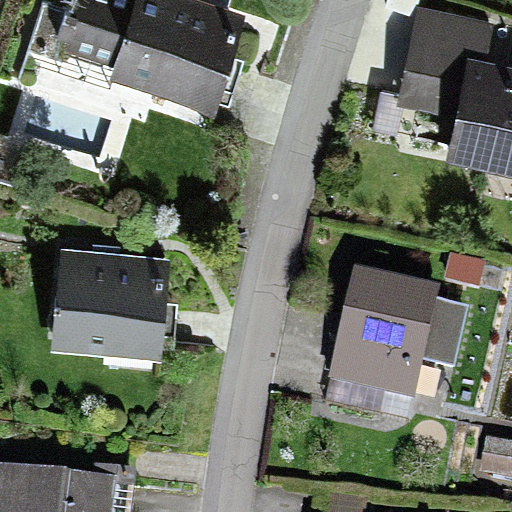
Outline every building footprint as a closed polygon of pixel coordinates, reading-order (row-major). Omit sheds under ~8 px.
[(140,0),(139,6),(117,0),(78,0),(62,59),(106,71),(101,87),(215,118),(243,16),(185,0),(140,0)] [(493,31),(421,16),(401,111),(446,120),(437,162),(511,177),(511,72),(485,67),(493,31)] [(167,263),(60,254),(51,359),(158,368),(167,263)] [(435,302),(351,285),(330,391),(415,407),(435,302)] [(511,455),(488,451),(482,481),(511,487),(511,455)] [(108,511),(110,496),(0,482),(0,511),(108,511)]
